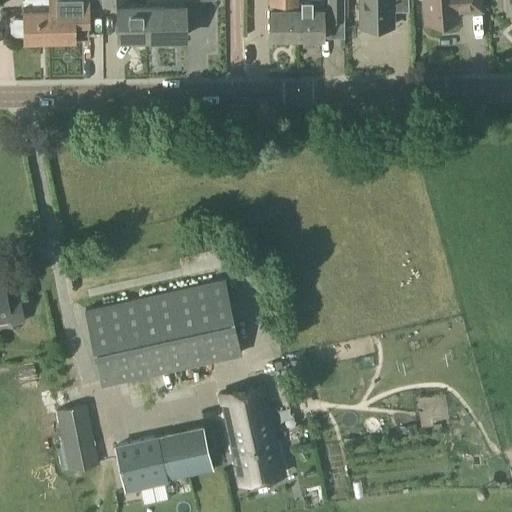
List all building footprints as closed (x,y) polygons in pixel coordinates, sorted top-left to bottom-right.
[(35,0),(36,8),(23,8),(23,18),(15,18),(11,22),(11,30),(15,34),(24,34),(24,39),(49,38),(47,0),(35,0)] [(79,38),(79,22),(87,22),(87,9),(102,9),(102,1),(101,1),(101,0),(47,0),(49,38),(79,38)] [(101,0),(101,1),(117,0),(118,37),(147,36),(146,4),(127,4),(127,0),(101,0)] [(146,4),(147,36),(184,35),(183,0),(165,0),(165,4),(146,4)] [(272,0),(272,8),(268,8),(269,36),(301,36),(300,0),(272,0)] [(323,0),(300,0),(301,36),(307,35),(307,39),(310,42),(320,42),(323,39),(323,35),(324,35),(324,7),(323,7),(323,0)] [(327,0),(328,19),(346,19),(346,0),(327,0)] [(360,0),(361,26),(394,25),(393,0),(360,0)] [(458,11),(483,9),(481,0),(424,0),(427,22),(459,20),(458,11)] [(226,277),(87,308),(103,383),(242,352),(226,277)] [(0,288),(0,319),(11,318),(12,323),(25,320),(20,294),(7,297),(5,287),(0,288)] [(263,383),(220,392),(240,482),(283,473),(263,383)] [(58,408),(70,466),(99,461),(86,402),(58,408)] [(203,425),(115,445),(125,489),(153,483),(164,480),(165,480),(213,469),(203,425)]
